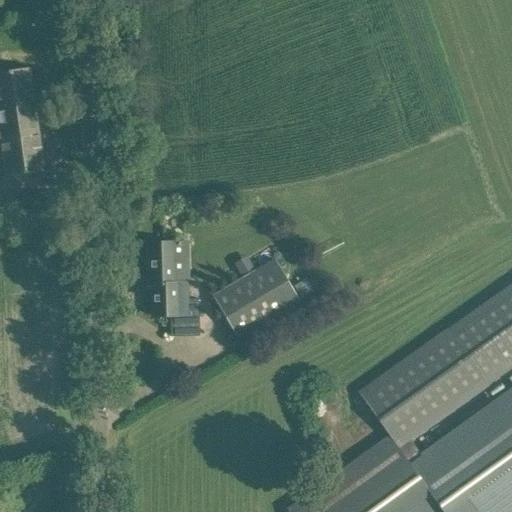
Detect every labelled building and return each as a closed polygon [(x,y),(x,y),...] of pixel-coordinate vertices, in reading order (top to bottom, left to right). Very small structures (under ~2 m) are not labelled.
[(39,134),(37,119),(29,68),(0,71),(0,138),(1,139),(39,134)] [(0,177),(24,174),(44,171),(39,134),(1,139),(3,152),(0,152),(0,177)] [(185,299),(185,283),(190,282),(189,241),(173,242),(148,243),(149,285),(152,285),(152,302),(162,302),(162,315),(170,315),(171,336),(200,335),(199,299),(185,299)] [(276,260),(257,271),(248,255),(234,263),(243,279),(213,297),(238,338),(300,301),(276,260)] [(399,449),(411,441),(485,386),(511,367),(511,283),(360,392),(393,440),(399,449)] [(461,511),(511,475),(511,391),(422,457),(411,441),(399,449),(393,440),(289,511),(288,511),(461,511)] [(59,482),(58,476),(53,473),(48,475),(45,479),(45,484),(49,487),(56,487),(59,482)]
